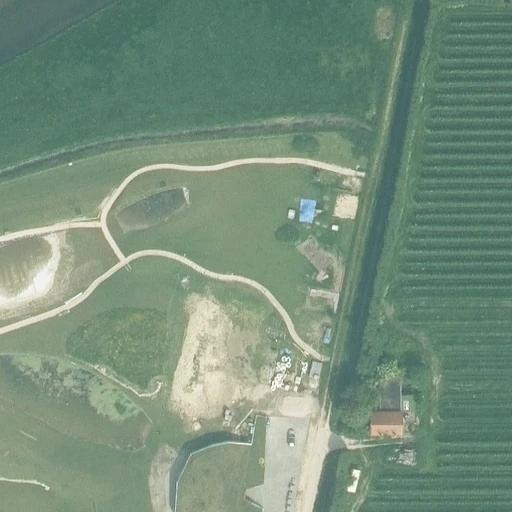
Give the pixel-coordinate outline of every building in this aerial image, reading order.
[(333,154),(333,163),(351,164),(352,155),(333,154)] [(258,337),(250,380),(262,383),(269,339),(258,337)] [(379,410),(371,410),(371,433),(400,433),(400,412),(416,412),(416,395),(400,395),(400,370),(379,370),(379,410)] [(238,511),(250,447),(231,446),(231,443),(215,449),(202,459),(193,455),(181,480),(185,484),(187,508),(194,509),(195,511),(238,511)] [(413,461),(414,447),(397,447),(396,461),(413,461)] [(359,471),(344,467),(338,487),(353,491),(359,471)]
